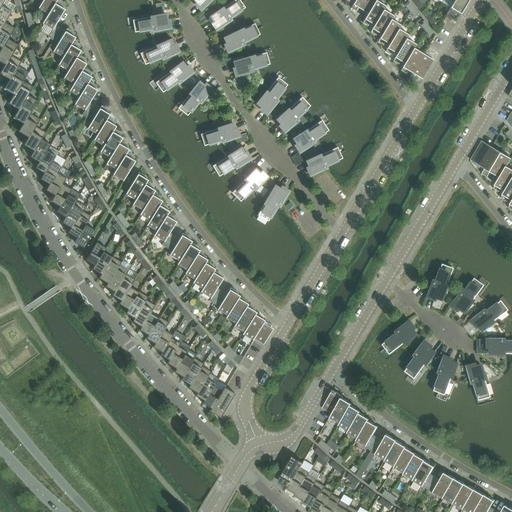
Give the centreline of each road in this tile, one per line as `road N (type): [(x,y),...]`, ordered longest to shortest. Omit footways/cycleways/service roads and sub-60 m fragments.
road 1 (residential): [(239,466),(77,277),(33,206),(0,130)]
road 2 (residential): [(76,0),(112,90),(173,195),(287,324)]
road 3 (residential): [(316,202),(228,93),(176,0)]
road 4 (residential): [(331,371),(425,444),(511,493)]
road 5 (residential): [(415,110),(342,233)]
road 6 (residential): [(415,110),(328,0)]
road 7 (secondary): [(92,511),(0,406)]
road 8 (residential): [(287,324),(245,403),(259,446)]
road 9 (residential): [(386,280),(452,168)]
road 10 (residential): [(481,0),(415,110)]
